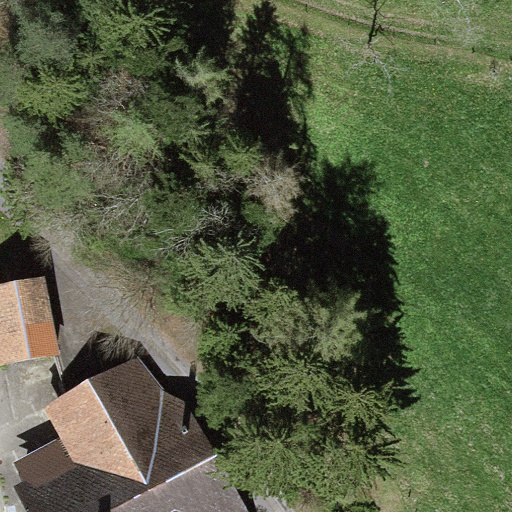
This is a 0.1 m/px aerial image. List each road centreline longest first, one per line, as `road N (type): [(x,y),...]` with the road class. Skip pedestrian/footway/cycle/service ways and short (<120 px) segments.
road 1 (track): [(177,0),(254,184),(350,374),(404,511)]
road 2 (unclassified): [(282,511),(195,386),(0,182)]
